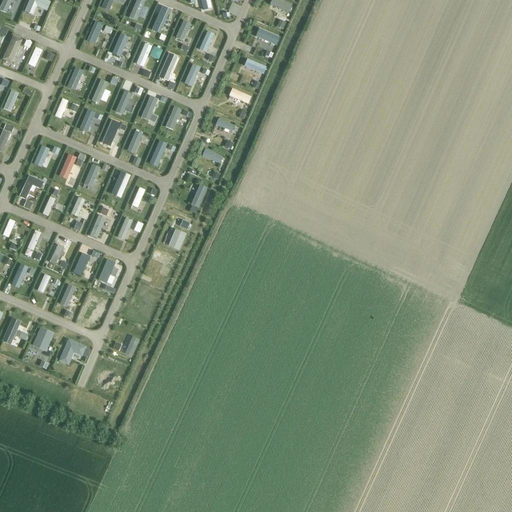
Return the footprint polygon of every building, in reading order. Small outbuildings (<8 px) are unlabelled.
[(4,0),(1,7),(7,10),(11,0),(4,0)] [(43,0),(29,0),(24,12),(33,16),(36,7),(46,11),(50,3),(43,0)] [(55,4),(46,24),(53,27),(62,7),(55,4)] [(92,31),(100,34),(105,17),(98,14),(92,31)] [(261,21),(259,29),(265,31),(263,37),(271,40),(268,50),(274,52),(282,28),(261,21)] [(201,40),(210,45),(219,27),(210,22),(201,40)] [(104,38),(112,27),(106,23),(98,33),(104,38)] [(148,60),(156,38),(148,35),(139,57),(148,60)] [(13,37),(2,60),(11,64),(21,41),(13,37)] [(154,49),(163,54),(169,46),(160,40),(154,49)] [(165,63),(172,67),(180,50),(173,47),(165,63)] [(35,48),(28,65),(34,68),(42,51),(35,48)] [(268,68),(271,59),(251,51),(248,60),(268,68)] [(114,72),(113,75),(103,71),(94,93),(110,99),(120,74),(114,72)] [(4,79),(2,85),(9,88),(12,81),(4,79)] [(232,88),(253,99),(257,91),(237,80),(232,88)] [(5,102),(16,106),(24,86),(13,82),(5,102)] [(65,112),(74,94),(65,90),(57,108),(65,112)] [(80,104),(83,99),(75,95),(73,100),(80,104)] [(176,99),(169,120),(179,123),(187,102),(176,99)] [(218,121),(235,128),(240,118),(222,111),(218,121)] [(7,122),(0,135),(0,139),(7,143),(15,126),(7,122)] [(146,133),(150,135),(154,129),(139,122),(129,141),(139,146),(146,133)] [(62,142),(57,139),(56,142),(45,137),(37,155),(47,160),(52,148),(58,150),(62,142)] [(225,157),(228,150),(208,141),(205,148),(225,157)] [(31,191),(32,188),(39,190),(43,180),(48,181),(50,174),(30,167),(23,188),(31,191)] [(57,179),(45,206),(52,209),(63,182),(57,179)] [(135,198),(142,202),(150,182),(143,179),(135,198)] [(194,196),(203,200),(210,182),(201,179),(194,196)] [(82,189),(75,205),(90,212),(98,195),(90,192),(90,193),(82,189)] [(110,207),(112,202),(105,199),(103,204),(110,207)] [(102,231),(110,210),(101,207),(93,227),(102,231)] [(129,210),(120,228),(128,232),(137,213),(129,210)] [(6,227),(14,230),(19,214),(12,211),(6,227)] [(138,223),(144,225),(147,216),(141,214),(138,223)] [(180,242),(187,224),(179,221),(172,238),(180,242)] [(34,249),(46,226),(39,222),(27,245),(34,249)] [(17,232),(11,241),(17,245),(23,236),(17,232)] [(61,257),(66,238),(58,236),(53,254),(61,257)] [(76,265),(83,268),(91,252),(84,248),(76,265)] [(168,264),(177,252),(171,248),(162,259),(168,264)] [(22,256),(14,277),(24,280),(27,271),(33,273),(38,262),(22,256)] [(107,256),(102,271),(113,274),(118,259),(107,256)] [(48,265),(41,281),(56,289),(64,273),(48,265)] [(108,280),(110,274),(100,271),(98,277),(108,280)] [(10,284),(14,275),(9,273),(5,281),(10,284)] [(63,296),(73,300),(80,280),(70,276),(63,296)] [(152,286),(144,304),(155,309),(163,291),(152,286)] [(93,290),(84,310),(97,316),(101,308),(104,309),(109,297),(93,290)] [(5,333),(18,337),(25,314),(13,310),(5,333)] [(51,345),(59,325),(42,319),(35,339),(51,345)] [(136,350),(144,332),(136,329),(129,347),(136,350)] [(76,359),(80,346),(88,349),(92,338),(70,331),(62,354),(76,359)] [(42,359),(49,362),(52,356),(45,353),(42,359)]
